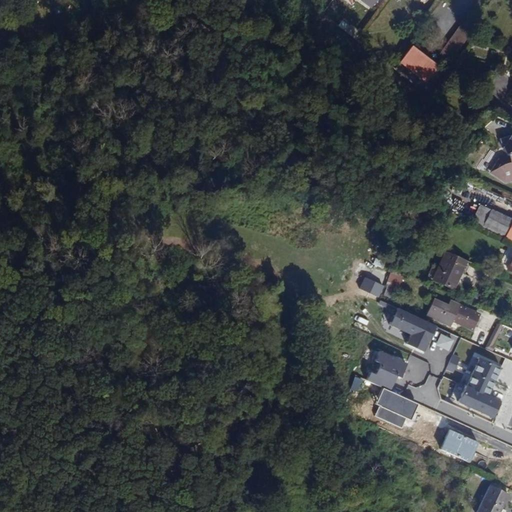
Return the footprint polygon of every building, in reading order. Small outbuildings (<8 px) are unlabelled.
[(472,31),(463,25),(442,55),(452,62),(470,37),(473,33),(472,31)] [(423,89),(441,66),(414,46),(401,62),(412,71),(407,78),(423,89)] [(501,149),(506,148),(508,155),(500,158),(490,172),(505,181),(511,179),(511,138),(509,137),(501,149)] [(511,239),(511,220),(480,205),(471,223),(482,228),(483,226),(511,239)] [(511,242),(500,266),(511,271),(511,242)] [(465,261),(445,252),(433,280),(452,289),(465,261)] [(388,282),(367,274),(362,286),(383,294),(388,282)] [(426,314),(441,321),(443,317),(452,321),(471,329),(478,314),(455,304),(451,307),(447,305),(433,299),(426,314)] [(439,327),(398,307),(390,324),(413,336),(409,345),(426,353),(439,327)] [(443,317),(441,321),(450,325),(452,321),(443,317)] [(502,325),(498,323),(488,344),(493,346),(502,325)] [(455,341),(443,335),(438,345),(451,351),(455,341)] [(408,363),(383,352),(378,362),(385,365),(379,375),(373,373),(369,380),(394,392),(400,377),(405,380),(410,370),(408,363)] [(458,373),(460,356),(451,355),(448,371),(458,373)] [(499,368),(479,359),(467,385),(465,385),(458,401),(471,407),(474,401),(482,405),(487,394),(499,368)] [(504,402),(487,394),(482,405),(474,401),(471,407),(496,419),(504,402)] [(344,408),(343,410),(352,415),(353,412),(350,410),(356,397),(350,395),(345,408),(344,408)] [(393,434),(400,422),(388,416),(381,428),(393,434)] [(449,430),(440,449),(467,461),(475,443),(449,430)] [(488,486),(475,511),(499,511),(508,495),(488,486)]
